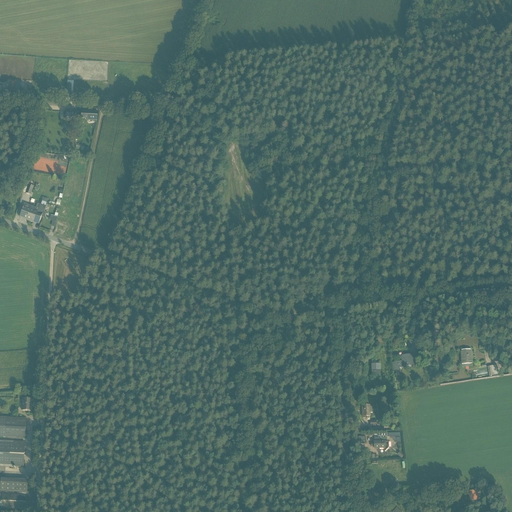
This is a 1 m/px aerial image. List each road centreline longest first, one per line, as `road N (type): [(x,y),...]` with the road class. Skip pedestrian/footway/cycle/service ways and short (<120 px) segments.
road 1 (residential): [(52,238),(268,315),(511,286)]
road 2 (unclassified): [(52,238),(37,511)]
road 3 (track): [(233,304),(256,511)]
road 4 (track): [(348,511),(338,311)]
road 5 (track): [(75,246),(104,105)]
